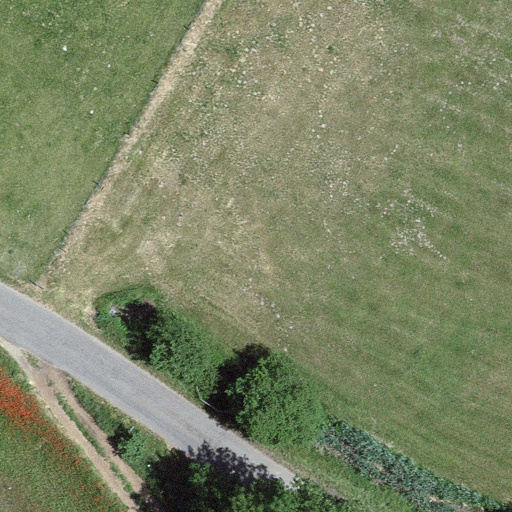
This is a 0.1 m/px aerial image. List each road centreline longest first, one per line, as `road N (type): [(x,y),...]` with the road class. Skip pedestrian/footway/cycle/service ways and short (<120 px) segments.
road 1 (tertiary): [(0,317),(54,345),(298,511)]
road 2 (track): [(6,320),(155,511)]
